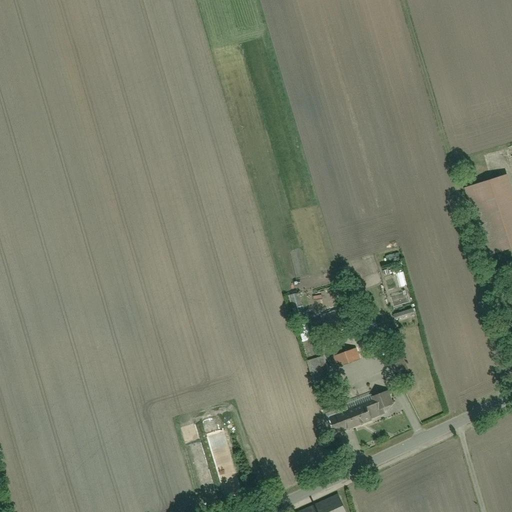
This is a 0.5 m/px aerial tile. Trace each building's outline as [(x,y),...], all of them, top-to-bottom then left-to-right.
[(511,185),(509,178),(466,192),(487,257),(511,249),(511,185)] [(364,283),(346,289),(361,331),(378,325),(364,283)] [(301,293),(289,297),(294,312),(306,308),(301,293)] [(320,306),(324,318),(344,311),(340,300),(320,306)] [(392,313),(393,326),(417,325),(416,311),(392,313)] [(314,337),(303,341),(309,357),(320,354),(314,337)] [(333,358),(337,369),(357,362),(353,350),(333,358)] [(308,363),(314,379),(329,372),(322,357),(308,363)] [(329,415),(335,432),(385,413),(379,396),(329,415)] [(347,511),(342,495),(300,510),(300,511),(347,511)]
